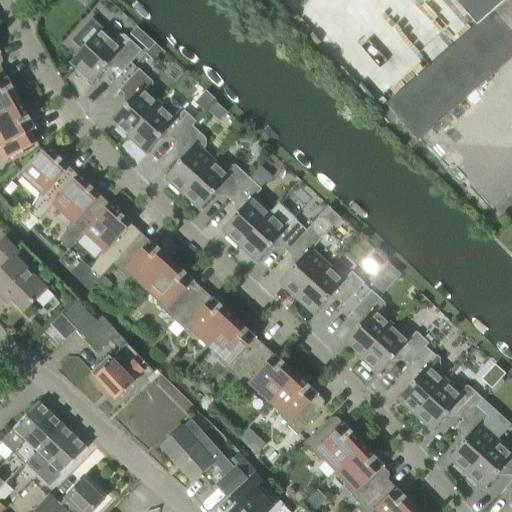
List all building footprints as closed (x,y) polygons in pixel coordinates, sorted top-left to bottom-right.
[(511,0),(506,0),(387,106),(418,142),(511,59),(511,0)] [(496,0),(454,0),(473,20),(496,0)] [(116,35),(112,39),(91,22),(74,41),(83,49),(70,63),(92,83),(111,62),(122,73),(141,51),(124,35),(116,35)] [(137,28),(131,34),(140,43),(146,37),(137,28)] [(161,50),(155,45),(149,51),(146,54),(153,59),(161,50)] [(0,115),(21,103),(7,78),(3,80),(0,75),(0,68),(2,67),(1,67),(0,67),(0,115)] [(111,122),(129,138),(160,104),(149,94),(153,90),(153,82),(139,69),(119,91),(130,101),(111,122)] [(21,103),(0,115),(0,145),(1,147),(0,147),(0,156),(3,162),(37,143),(31,132),(36,130),(21,103)] [(172,147),(173,147),(196,122),(184,111),(176,119),(160,104),(129,138),(146,154),(165,133),(176,143),(172,147)] [(164,178),(182,195),(213,161),(202,151),(206,147),(206,139),(192,126),(196,122),(173,147),(183,157),(164,178)] [(38,221),(53,205),(76,180),(75,179),(66,172),(70,168),(48,147),(21,176),(41,194),(29,212),(38,221)] [(218,190),(229,200),(249,178),(235,165),(228,166),(224,170),(213,161),(182,195),(200,210),(218,190)] [(70,250),(84,233),(107,208),(106,208),(97,200),(101,196),(79,176),(75,179),(76,180),(53,205),(72,222),(60,241),(70,250)] [(222,231),(239,247),(270,213),(254,198),(261,189),(249,178),(229,200),(241,210),(222,231)] [(100,277),(112,264),(137,236),(129,228),(132,224),(110,204),(106,208),(107,208),(84,233),(103,250),(91,269),(100,277)] [(279,283),(297,299),(328,265),(311,250),(340,218),(328,207),(307,230),(287,252),(298,262),(279,283)] [(23,219),(20,222),(29,230),(32,228),(38,221),(29,212),(23,219)] [(276,242),(287,252),(307,230),(293,218),(285,218),(281,223),(270,213),(239,247),(257,263),(276,242)] [(125,270),(147,290),(173,261),(151,241),(147,245),(137,236),(112,264),(120,255),(130,264),(125,270)] [(47,289),(16,257),(20,254),(5,239),(0,244),(0,268),(1,270),(0,270),(0,296),(2,298),(6,294),(24,312),(47,289)] [(173,304),(182,313),(200,293),(191,285),(195,281),(173,261),(147,290),(168,310),(173,304)] [(328,265),(297,299),(314,315),(333,295),(344,305),(364,283),(351,272),(344,280),(328,265)] [(378,275),(371,283),(380,292),(387,284),(378,275)] [(103,277),(96,284),(105,293),(112,285),(103,277)] [(343,343),(361,359),(392,325),(381,315),(385,311),(385,303),(371,291),(351,312),(362,322),(343,343)] [(200,350),(205,354),(236,319),(213,297),(209,301),(200,293),(182,313),(191,321),(187,326),(206,344),(200,350)] [(101,315),(94,322),(75,302),(50,325),(51,326),(44,332),(57,346),(64,340),(65,340),(76,331),(96,353),(111,340),(119,349),(126,343),(101,315)] [(230,385),(234,384),(264,351),(253,341),(257,337),(236,319),(205,354),(206,355),(211,349),(230,366),(235,361),(244,369),(230,385)] [(405,368),(428,343),(416,332),(408,340),(392,325),(361,359),(379,375),(398,354),(408,364),(405,368)] [(397,399),(415,415),(446,381),(430,366),(437,358),(425,347),(429,343),(428,343),(405,368),(416,378),(397,399)] [(250,384),(270,403),(297,374),(275,354),(271,358),(264,351),(234,384),(235,384),(238,380),(246,388),(250,384)] [(95,377),(116,400),(134,383),(132,381),(143,370),(134,360),(123,370),(109,356),(92,373),(95,377)] [(297,374),(270,403),(291,422),(288,426),(298,435),(324,406),(315,398),(319,394),(297,374)] [(491,389),(489,391),(493,394),(503,382),(500,379),(491,389)] [(456,426),(456,427),(482,399),(468,386),(460,386),(457,390),(446,381),(415,415),(433,431),(452,410),(462,420),(456,426)] [(448,458),(466,474),(497,440),(481,425),(488,417),(476,406),(483,399),(482,399),(456,427),(467,437),(448,458)] [(3,441),(15,452),(52,414),(40,402),(3,441)] [(15,452),(27,464),(39,452),(64,425),(52,414),(15,452)] [(316,451),(335,471),(364,445),(343,423),(339,427),(331,418),(302,444),(312,454),(316,451)] [(64,425),(39,452),(43,456),(32,468),(39,475),(76,437),(64,425)] [(183,426),(161,447),(192,482),(213,463),(225,476),(216,484),(227,496),(247,479),(236,467),(235,468),(205,434),(197,441),(183,426)] [(248,428),(240,437),(247,444),(255,434),(248,428)] [(76,437),(39,475),(50,486),(87,448),(76,437)] [(511,480),(504,489),(505,489),(511,481),(511,445),(508,449),(497,440),(466,474),(484,490),(503,469),(511,477),(511,480)] [(351,496),(360,506),(388,479),(381,470),(384,467),(364,445),(335,471),(355,492),(351,496)] [(268,511),(273,507),(256,489),(263,483),(254,474),(237,490),(245,499),(230,511),(268,511)] [(371,511),(415,511),(418,510),(397,488),(393,491),(385,483),(389,479),(388,479),(360,506),(366,501),(374,510),(371,511)] [(91,511),(104,499),(84,480),(66,499),(65,498),(60,503),(50,494),(33,511),(34,511),(91,511)] [(511,503),(503,511),(511,511),(511,481),(505,489),(511,495),(511,503)] [(0,511),(2,511),(3,511),(6,509),(0,503),(13,490),(4,482),(0,486),(0,511)]
